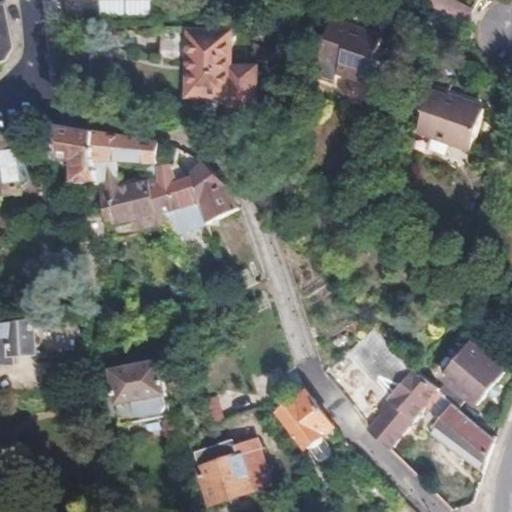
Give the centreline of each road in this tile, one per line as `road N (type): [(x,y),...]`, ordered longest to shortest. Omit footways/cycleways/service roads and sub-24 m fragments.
road 1 (unclassified): [(432,511),(373,462),(307,370)]
road 2 (residential): [(0,114),(21,101),(29,58),(22,0)]
